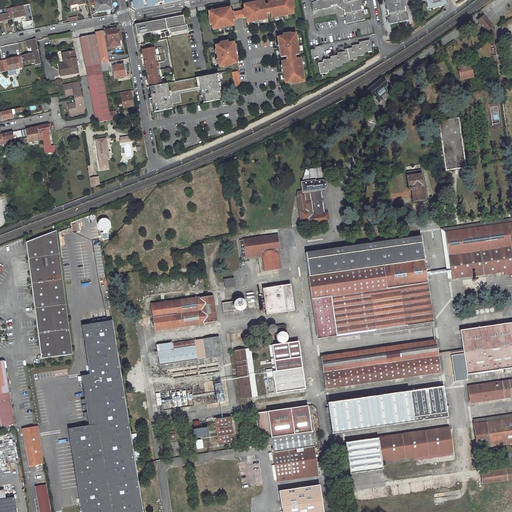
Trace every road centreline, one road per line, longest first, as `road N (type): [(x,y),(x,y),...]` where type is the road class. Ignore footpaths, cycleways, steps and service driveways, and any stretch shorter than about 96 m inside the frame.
road 1 (residential): [(126,16),(153,164),(172,160)]
road 2 (residential): [(370,0),(387,50),(443,15),(450,0)]
road 3 (residential): [(126,16),(0,42)]
